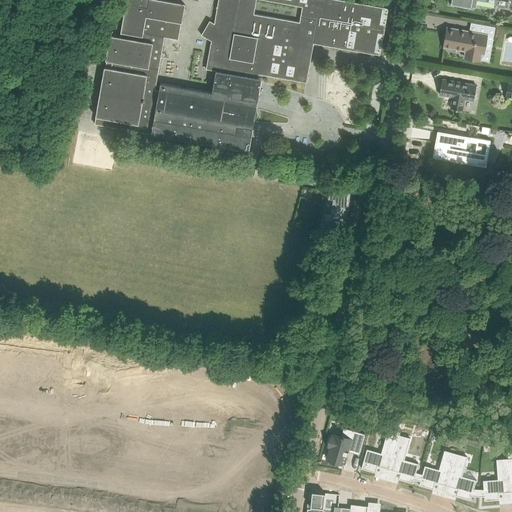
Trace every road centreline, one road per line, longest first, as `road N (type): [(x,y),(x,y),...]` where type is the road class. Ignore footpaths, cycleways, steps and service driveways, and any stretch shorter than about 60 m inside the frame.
road 1 (unclassified): [(304,473),(385,150),(411,0)]
road 2 (residential): [(304,473),(447,511)]
road 3 (residential): [(269,476),(131,457)]
